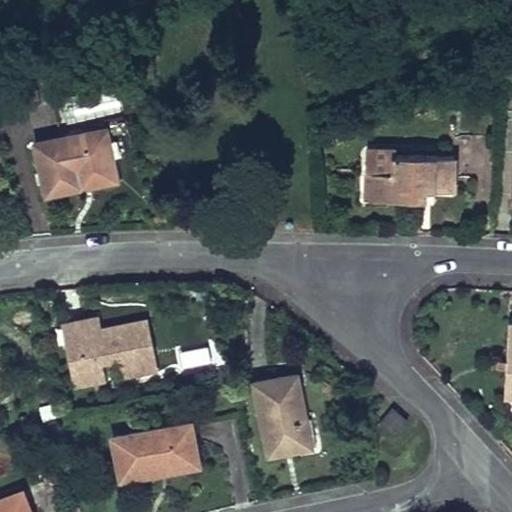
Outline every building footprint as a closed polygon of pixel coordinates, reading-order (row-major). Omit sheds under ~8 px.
[(46,194),(116,179),(105,127),(34,142),(46,194)] [(367,146),(366,170),(380,170),(380,153),(394,153),(394,147),(367,146)] [(366,170),(365,197),(423,199),(424,181),(431,182),(431,190),(452,190),(454,155),(394,153),(380,153),(380,170),(366,170)] [(65,330),(76,385),(103,380),(99,362),(120,358),(124,376),(155,369),(145,319),(99,328),(97,317),(82,319),(84,326),(65,330)] [(64,323),(65,330),(84,326),(82,319),(64,323)] [(261,418),(268,455),(316,446),(310,417),(305,418),(296,373),(253,381),(259,411),(263,410),(264,417),(261,418)] [(392,408),(379,424),(394,437),(407,422),(392,408)] [(113,436),(121,478),(160,471),(158,462),(165,460),(166,464),(197,459),(190,421),(113,436)] [(30,511),(22,490),(0,498),(0,511),(30,511)]
